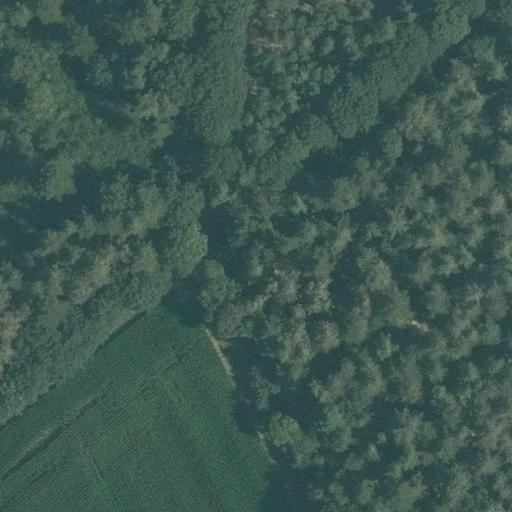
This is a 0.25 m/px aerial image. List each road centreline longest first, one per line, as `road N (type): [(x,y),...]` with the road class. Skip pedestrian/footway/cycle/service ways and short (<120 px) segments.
road 1 (track): [(210,245),(505,0)]
road 2 (track): [(0,409),(210,245)]
road 3 (track): [(196,0),(190,183),(210,245)]
